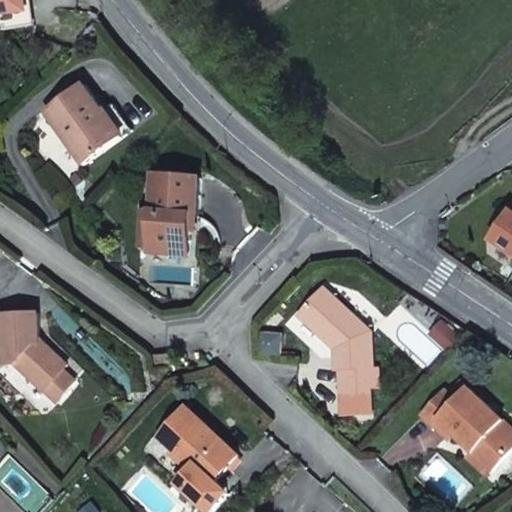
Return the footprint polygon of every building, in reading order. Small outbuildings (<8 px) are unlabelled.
[(0,0),(0,18),(34,15),(32,0),(0,0)] [(126,138),(107,112),(86,85),(48,114),(88,166),(126,138)] [(119,103),(107,112),(126,138),(137,128),(119,103)] [(154,175),(153,222),(153,253),(153,258),(196,258),(197,232),(196,216),(204,217),(204,176),(154,175)] [(511,212),(493,239),(511,252),(511,212)] [(153,253),(153,222),(143,222),(143,253),(153,253)] [(373,335),(326,292),(302,321),(332,349),(344,354),(346,376),(342,375),(345,403),(378,399),(376,392),(384,392),(381,372),(375,373),(373,335)] [(43,341),(41,316),(1,317),(5,363),(16,362),(48,392),(72,367),(43,341)] [(171,329),(151,332),(153,344),(173,342),(171,329)] [(68,370),(48,392),(60,403),(80,381),(68,370)] [(468,449),(470,452),(488,472),(511,451),(511,426),(475,385),(449,408),(437,396),(422,408),(445,435),(453,429),(461,437),(465,433),(475,443),(468,449)] [(161,440),(181,459),(188,450),(207,467),(227,443),(173,396),(150,423),(165,436),(161,440)] [(188,450),(181,459),(199,475),(207,467),(188,450)] [(488,472),(470,452),(463,458),(480,479),(488,472)]
